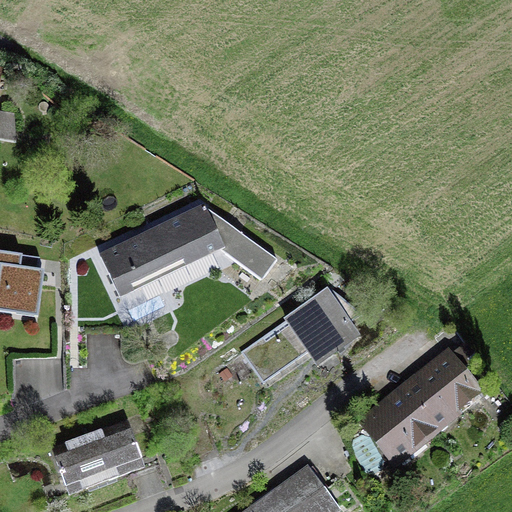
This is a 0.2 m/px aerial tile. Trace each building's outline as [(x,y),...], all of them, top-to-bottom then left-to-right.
[(277,260),(205,208),(101,257),(120,297),(219,249),(262,281),(277,260)] [(0,301),(12,303),(11,315),(38,318),(45,272),(30,270),(32,258),(0,253),(0,301)] [(327,292),(241,353),(263,384),(318,346),(326,356),(357,334),(350,324),(361,316),(340,298),(334,302),(327,292)] [(20,334),(20,359),(52,359),(51,334),(20,334)] [(479,392),(451,355),(368,422),(397,458),(479,392)] [(203,420),(177,429),(182,442),(208,433),(203,420)] [(127,423),(56,449),(59,457),(56,458),(70,496),(131,473),(128,464),(141,460),(127,423)] [(308,502),(296,486),(280,498),(273,488),(249,506),(253,510),(250,511),(333,511),(335,511),(322,492),(308,502)]
